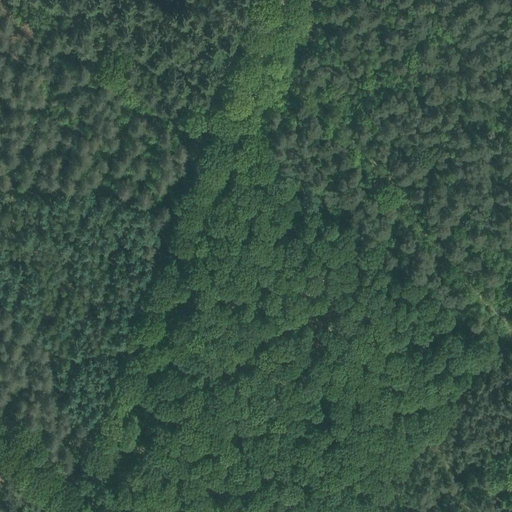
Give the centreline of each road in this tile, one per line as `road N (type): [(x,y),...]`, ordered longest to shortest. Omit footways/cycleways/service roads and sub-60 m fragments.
road 1 (track): [(91,511),(274,28)]
road 2 (track): [(274,28),(511,319)]
road 3 (track): [(300,511),(117,442)]
road 4 (track): [(0,417),(97,497)]
